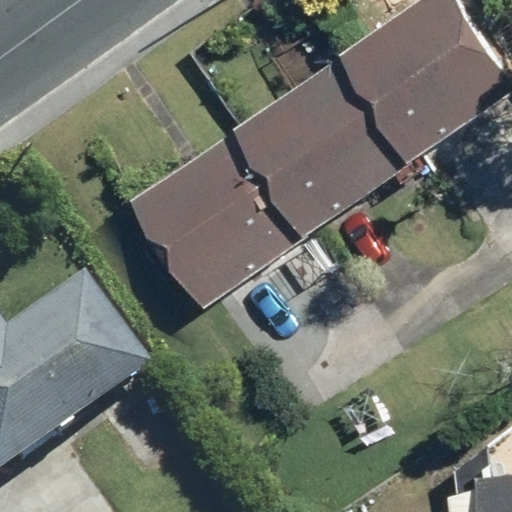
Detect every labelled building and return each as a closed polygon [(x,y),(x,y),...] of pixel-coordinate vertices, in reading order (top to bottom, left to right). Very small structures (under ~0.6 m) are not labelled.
[(511,12),(503,0),(430,0),(370,43),(448,154),(511,108),(511,12)] [(370,43),(260,120),(338,231),(448,154),(370,43)] [(260,120),(150,197),(228,307),(338,231),(260,120)] [(0,477),(150,369),(80,271),(0,328),(0,477)] [(511,511),(511,438),(498,446),(497,490),(474,486),(475,511),(511,511)]
